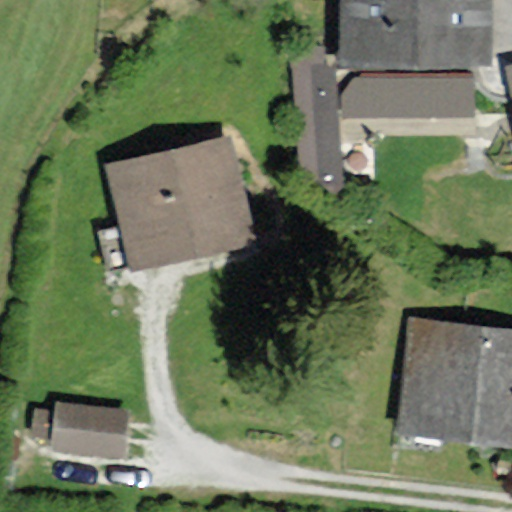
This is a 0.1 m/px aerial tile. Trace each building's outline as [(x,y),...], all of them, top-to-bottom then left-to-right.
[(490,0),(343,0),(345,61),(491,60),(490,0)] [(340,165),(336,47),(294,48),(298,166),(340,165)] [(228,139),(112,166),(136,266),(251,239),(228,139)] [(511,333),(413,324),(403,429),(511,439),(511,333)] [(52,394),(49,446),(125,450),(128,397),(52,394)]
